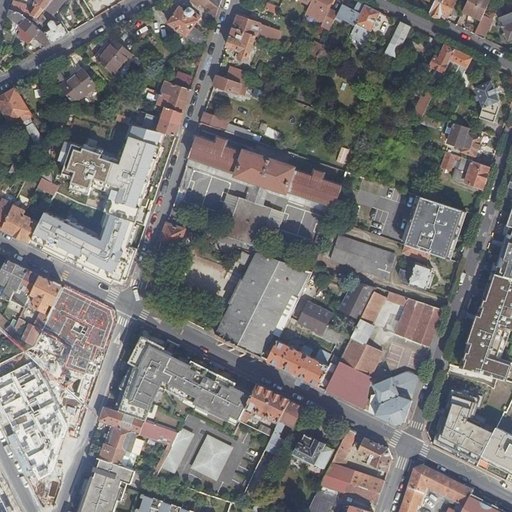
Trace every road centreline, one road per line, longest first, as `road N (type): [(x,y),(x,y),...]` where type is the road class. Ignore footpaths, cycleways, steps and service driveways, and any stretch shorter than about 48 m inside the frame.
road 1 (residential): [(129,305),(235,0)]
road 2 (tertiary): [(511,141),(408,446)]
road 3 (secondary): [(408,446),(129,305)]
road 4 (residential): [(60,511),(129,305)]
road 5 (tertiary): [(143,0),(0,84)]
road 6 (secondary): [(129,305),(0,242)]
road 7 (residential): [(511,63),(389,0)]
